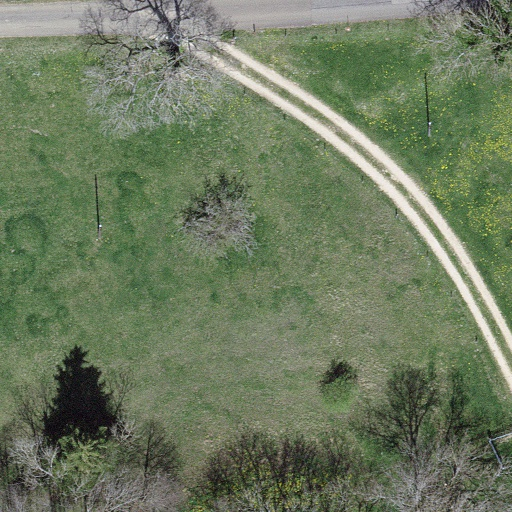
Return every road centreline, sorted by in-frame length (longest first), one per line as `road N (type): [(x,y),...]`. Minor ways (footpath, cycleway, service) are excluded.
road 1 (track): [(139,24),(267,86),(368,158),(484,282),(511,353)]
road 2 (unclassified): [(0,28),(511,1)]
